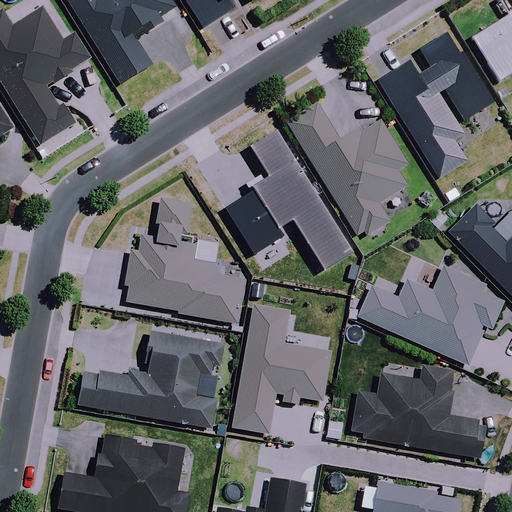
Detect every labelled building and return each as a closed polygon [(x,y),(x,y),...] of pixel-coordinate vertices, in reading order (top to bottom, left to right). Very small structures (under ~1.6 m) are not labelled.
[(90,63),(73,36),(51,0),(24,0),(1,14),(0,14),(0,79),(41,148),(71,130),(46,89),(90,63)] [(134,42),(164,23),(161,18),(173,11),(166,0),(67,0),(120,86),(150,68),(134,42)] [(238,0),(245,0),(247,3),(251,0),(186,0),(185,1),(203,30),(233,11),(230,5),(238,0)] [(511,0),(499,0),(495,2),(505,20),(471,40),(496,84),(511,74),(511,0)] [(429,69),(420,75),(409,58),(374,80),(399,118),(438,181),(465,164),(450,141),(461,134),(456,126),(487,106),(443,36),(418,52),(429,69)] [(396,172),(405,167),(380,126),(388,121),(361,78),(316,105),(285,125),(357,243),(388,224),(377,205),(405,188),(396,172)] [(0,137),(10,132),(0,116),(0,137)] [(246,150),(263,177),(244,189),(248,195),(224,210),(253,256),(279,240),(274,233),(288,225),(319,275),(350,256),(274,133),(246,150)] [(129,256),(124,285),(130,286),(126,306),(235,327),(243,283),(211,276),(212,267),(191,263),(194,248),(181,245),(189,208),(160,203),(153,242),(139,239),(135,257),(129,256)] [(511,239),(504,247),(489,232),(493,228),(474,209),(449,233),(511,297),(511,239)] [(370,289),(360,312),(395,328),(392,335),(468,369),(484,332),(488,334),(501,305),(480,296),(483,289),(442,270),(431,294),(406,283),(397,301),(370,289)] [(296,411),(297,402),(320,406),(329,355),(283,347),(288,313),(250,307),(230,430),(267,436),(274,398),(281,399),(279,408),(296,411)] [(218,379),(209,378),(210,368),(217,369),(220,347),(147,335),(141,376),(127,374),(126,380),(80,373),(75,408),(210,429),(214,406),(218,379)] [(365,436),(364,443),(476,461),(482,424),(445,418),(452,376),(421,370),(419,383),(380,377),(377,398),(356,395),(350,433),(365,436)] [(100,458),(96,457),(92,480),(54,474),(48,511),(56,511),(185,511),(188,496),(174,494),(181,453),(103,440),(100,458)] [(301,511),(306,487),(267,481),(262,511),(235,511),(215,509),(214,511),(301,511)] [(454,511),(457,500),(360,484),(356,509),(372,511),(371,511),(454,511)]
